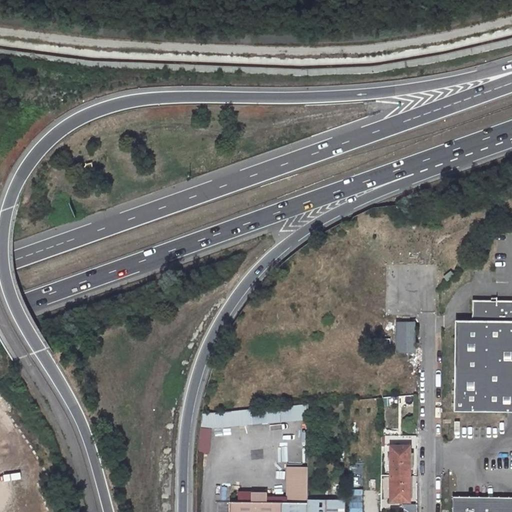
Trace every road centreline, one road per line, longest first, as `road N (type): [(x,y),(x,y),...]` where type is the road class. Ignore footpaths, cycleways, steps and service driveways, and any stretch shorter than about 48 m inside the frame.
road 1 (motorway): [(511,71),(346,95),(154,98),(104,106),(48,139),(25,165),(5,210),(2,250),(8,286),(74,412),(106,511)]
road 2 (motorway): [(511,82),(0,265)]
road 3 (motorway): [(183,511),(191,398),(219,326),(286,246),(408,165)]
road 4 (motorway): [(0,310),(408,165)]
road 5 (unclassified): [(427,511),(429,277)]
road 6 (track): [(429,277),(442,238),(511,196)]
